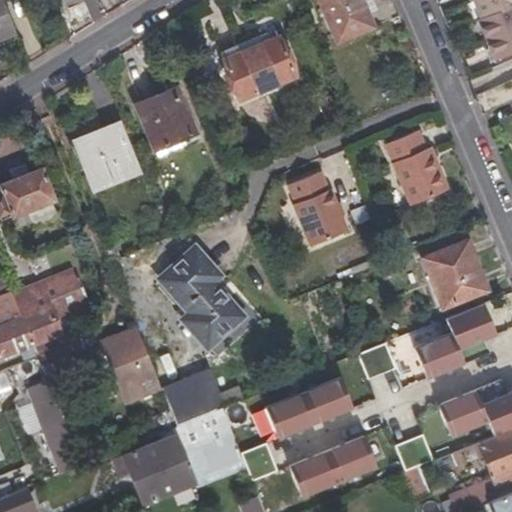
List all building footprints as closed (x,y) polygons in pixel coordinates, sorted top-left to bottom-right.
[(369,0),(316,0),(334,41),(379,22),(369,0)] [(473,20),(490,60),(511,51),(511,0),(464,0),(465,1),(468,0),(476,19),(473,20)] [(0,3),(0,38),(13,34),(0,3)] [(240,52),(221,60),(237,99),(295,75),(279,36),(240,52)] [(219,53),(221,60),(240,52),(237,46),(219,53)] [(174,87),(133,105),(153,149),(193,132),(174,87)] [(116,123),(75,143),(94,191),(136,173),(116,123)] [(418,131),(387,145),(412,204),(448,189),(439,166),(435,164),(429,149),(425,149),(418,131)] [(52,201),(40,169),(0,183),(0,215),(8,213),(9,218),(52,201)] [(313,176),(321,173),(321,172),(289,184),(296,202),(293,204),(312,247),(347,232),(338,209),(330,213),(313,176)] [(326,187),(321,173),(313,176),(330,213),(338,209),(329,188),(326,187)] [(446,229),(448,236),(480,223),(477,216),(446,229)] [(421,259),(441,307),(483,289),(465,244),(421,259)] [(216,276),(193,250),(158,280),(189,315),(184,320),(207,346),(239,318),(209,283),(216,276)] [(21,319),(31,343),(57,333),(58,333),(59,332),(53,319),(83,306),(68,272),(11,295),(21,319)] [(483,300),(446,315),(460,348),(497,334),(483,300)] [(0,354),(31,343),(21,319),(0,327),(0,354)] [(158,389),(134,330),(100,344),(124,403),(158,389)] [(450,332),(413,346),(426,380),(463,365),(450,332)] [(36,356),(47,382),(49,388),(69,381),(63,366),(59,357),(65,354),(57,333),(31,343),(36,356)] [(364,377),(391,367),(381,342),(354,353),(364,377)] [(59,357),(63,366),(69,364),(65,354),(59,357)] [(205,372),(158,391),(173,426),(219,407),(205,372)] [(339,375),(262,406),(276,439),(353,407),(339,375)] [(75,394),(69,381),(49,388),(54,402),(75,394)] [(79,463),(54,402),(49,388),(47,382),(26,390),(44,432),(42,435),(57,472),(79,463)] [(474,388),(437,402),(450,436),(487,422),(474,388)] [(511,389),(483,401),(496,435),(511,428),(511,389)] [(118,476),(130,471),(131,473),(139,470),(143,481),(134,483),(142,506),(194,485),(170,427),(159,431),(162,437),(111,458),(118,476)] [(511,431),(481,443),(493,476),(511,468),(511,431)] [(363,434),(286,466),(300,499),(377,467),(363,434)] [(401,468),(428,459),(420,434),(393,444),(401,468)] [(262,443),(238,453),(250,478),(273,468),(262,443)] [(425,491),(416,466),(400,472),(409,497),(425,491)] [(139,470),(131,473),(134,483),(143,481),(139,470)] [(453,511),(459,511),(485,502),(476,483),(446,495),(453,511)] [(24,485),(0,494),(0,511),(25,511),(33,509),(24,485)] [(501,496),(507,511),(511,511),(511,492),(511,491),(501,496)] [(236,501),(239,511),(261,511),(256,494),(236,501)] [(496,497),(486,501),(490,511),(507,511),(501,496),(496,497)]
